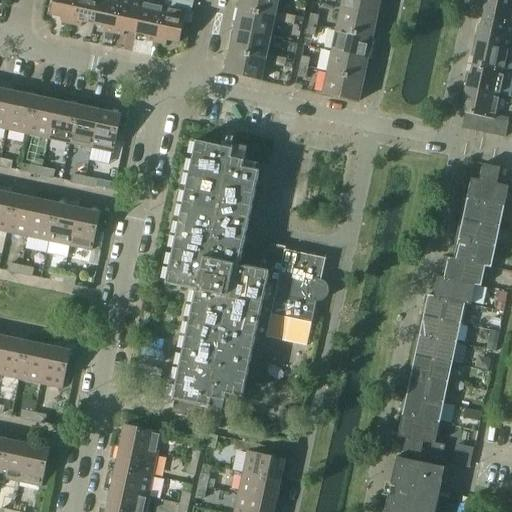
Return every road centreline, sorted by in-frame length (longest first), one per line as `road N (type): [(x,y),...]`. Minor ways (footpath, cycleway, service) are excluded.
road 1 (residential): [(70,511),(163,79)]
road 2 (residential): [(190,85),(367,123)]
road 3 (residential): [(17,48),(163,79)]
